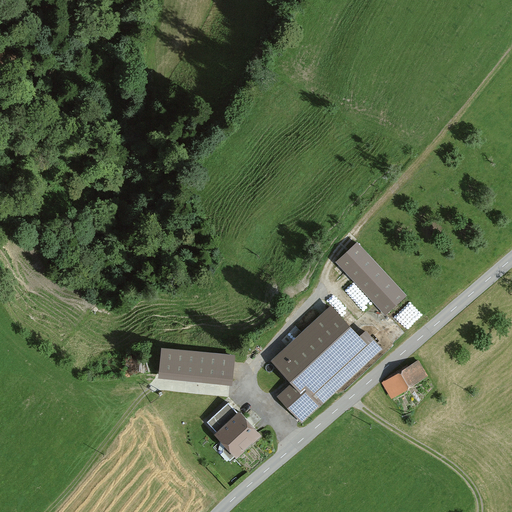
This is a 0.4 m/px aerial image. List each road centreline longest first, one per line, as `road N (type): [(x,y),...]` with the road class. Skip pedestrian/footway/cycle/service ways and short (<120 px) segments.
road 1 (tertiary): [(511,258),(220,511)]
road 2 (track): [(47,511),(141,397),(169,384),(262,402),(295,445)]
road 3 (track): [(483,511),(467,476),(350,397)]
